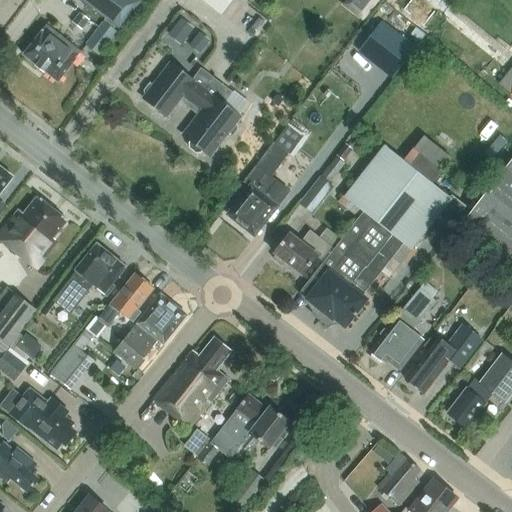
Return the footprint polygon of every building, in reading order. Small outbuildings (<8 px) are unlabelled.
[(82,0),(120,29),(140,3),(141,4),(144,0),(82,0)] [(73,23),(82,29),(89,20),(80,13),(73,23)] [(193,28),(182,20),(173,31),(184,39),(193,28)] [(85,44),(99,55),(117,32),(103,21),(85,44)] [(39,66),(37,68),(44,73),(45,72),(58,82),(82,52),(46,24),(23,54),(39,66)] [(362,51),(393,75),(413,50),(382,25),(362,51)] [(199,34),(190,46),(199,53),(208,41),(199,34)] [(207,155),(219,140),(221,141),(225,135),(227,136),(232,136),(237,129),(236,125),(234,123),(240,116),(223,104),(232,92),(200,68),(192,79),(171,64),(155,85),(153,84),(148,84),(143,91),(144,95),(146,96),(143,99),(165,116),(179,98),(184,92),(203,107),(197,116),(194,120),(196,122),(184,137),(190,141),(188,143),(189,148),(196,153),(200,152),(201,150),(207,155)] [(417,133),(399,158),(430,181),(449,155),(417,133)] [(250,185),(227,214),(254,235),(288,191),(271,178),(288,153),(272,142),(244,181),(250,185)] [(346,144),(336,156),(344,161),(353,150),(346,144)] [(437,218),(456,232),(472,212),(452,196),(450,198),(384,147),(345,198),(361,210),(357,215),(332,248),(322,262),(323,262),(323,261),(333,269),(330,273),(329,272),(307,299),(333,319),(334,317),(346,327),(354,315),(356,316),(364,305),(363,304),(366,301),(361,297),(391,258),(400,265),(437,218)] [(511,159),(472,212),(456,232),(511,274),(511,159)] [(0,191),(11,177),(0,168),(0,191)] [(312,215),(333,187),(321,177),(300,205),(312,215)] [(342,196),(338,201),(347,208),(357,215),(361,210),(345,198),(342,196)] [(54,237),(67,220),(37,197),(24,214),(19,210),(0,233),(0,239),(36,268),(58,241),(54,237)] [(276,256),(273,260),(281,266),(284,262),(303,276),(317,257),(322,262),(332,248),(309,231),(300,242),(289,233),(273,253),(276,256)] [(126,267),(97,244),(76,271),(53,302),(69,315),(93,285),(107,296),(115,287),(112,284),(126,267)] [(109,328),(122,312),(133,321),(140,312),(137,310),(154,289),(134,274),(98,319),(96,317),(86,330),(98,340),(108,327),(109,328)] [(425,282),(419,289),(432,299),(438,292),(433,288),(425,282)] [(384,365),(387,361),(399,371),(423,340),(411,331),(435,301),(432,299),(419,289),(388,328),(384,329),(379,336),(380,339),(369,353),(384,365)] [(35,312),(11,293),(0,306),(0,339),(8,346),(35,312)] [(143,360),(158,341),(163,345),(186,315),(161,295),(116,353),(136,368),(137,366),(139,368),(144,361),(143,360)] [(437,337),(405,380),(424,395),(445,367),(444,366),(447,361),(458,370),(481,340),(461,325),(446,344),(437,337)] [(16,348),(26,356),(32,360),(42,348),(26,336),(24,338),(16,348)] [(74,344),(51,373),(69,388),(86,368),(80,364),(87,356),(81,351),(87,344),(80,337),(74,344)] [(230,351),(214,338),(200,357),(193,351),(154,400),(188,428),(218,391),(220,392),(229,381),(215,370),(230,351)] [(0,370),(14,382),(26,365),(8,351),(0,360),(0,370)] [(466,428),(493,394),(505,403),(511,393),(511,360),(503,353),(480,382),(474,378),(447,413),(466,428)] [(12,392),(1,406),(10,413),(10,414),(28,428),(28,427),(57,450),(62,443),(65,446),(76,432),(70,428),(74,423),(65,416),(68,412),(51,398),(47,403),(29,389),(21,399),(12,392)] [(268,448),(270,445),(274,449),(281,440),(277,437),(289,422),(269,406),(266,410),(248,396),(210,444),(210,443),(197,459),(208,467),(220,452),(228,458),(239,445),(248,452),(258,440),(268,448)] [(18,431),(6,420),(2,425),(3,437),(9,442),(18,431)] [(181,444),(196,455),(209,438),(194,427),(181,444)] [(27,492),(38,479),(31,474),(35,469),(2,442),(0,444),(0,476),(7,482),(10,478),(27,492)] [(387,452),(378,444),(372,451),(381,459),(387,452)] [(399,506),(418,482),(413,478),(419,470),(401,455),(397,456),(385,470),(389,473),(377,488),(399,506)] [(244,508),(248,503),(265,481),(250,469),(229,496),(244,508)] [(446,511),(457,499),(432,480),(408,510),(406,508),(403,511),(446,511)] [(107,511),(89,497),(77,511),(107,511)]
